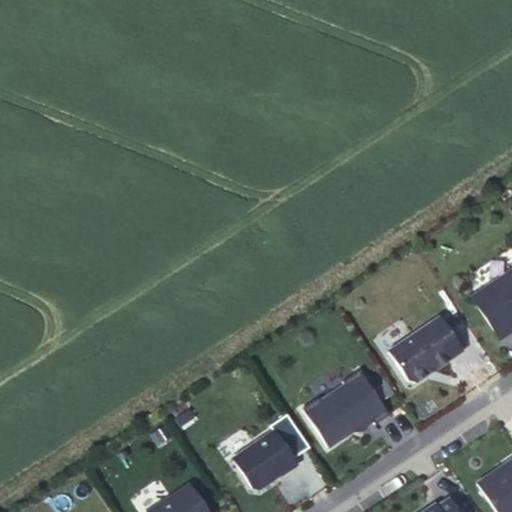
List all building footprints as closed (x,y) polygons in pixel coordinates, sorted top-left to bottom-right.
[(511,270),(471,298),(499,340),(511,330),(511,270)] [(439,317),(387,352),(407,382),(415,384),(426,376),(425,374),(433,368),(434,370),(462,352),(439,317)] [(373,425),(387,416),(357,371),(341,382),(342,385),(318,401),(317,398),(300,409),(326,449),(350,433),(361,433),(361,430),(372,423),(373,425)] [(274,433),(232,461),(252,490),(259,491),(297,467),(274,433)] [(499,467),(475,483),(494,511),(511,511),(511,458),(507,462),(510,466),(502,471),(499,467)] [(205,511),(188,486),(150,511),(205,511)] [(434,504),(421,511),(458,511),(448,498),(436,506),(434,504)]
